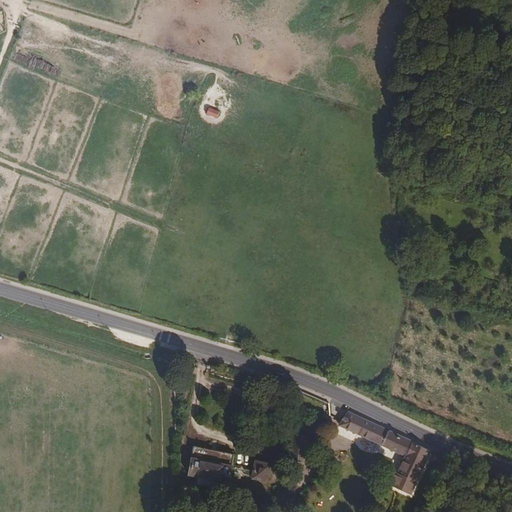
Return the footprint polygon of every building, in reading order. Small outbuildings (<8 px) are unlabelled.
[(77,55),(74,62),(86,67),(88,60),(77,55)] [(408,495),(428,452),(348,415),(339,426),(404,457),(396,475),(393,473),(387,485),(408,495)] [(291,434),(288,459),(303,462),(307,437),(291,434)] [(233,455),(193,447),(187,475),(196,476),(217,481),(227,483),(233,455)] [(267,481),(270,464),(254,462),(251,479),(267,481)] [(196,476),(195,485),(215,489),(217,481),(196,476)]
